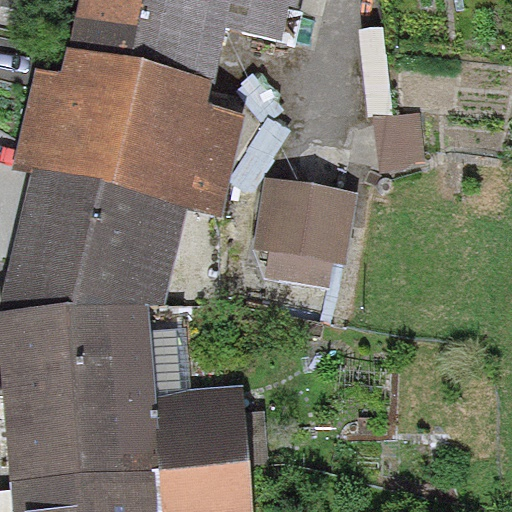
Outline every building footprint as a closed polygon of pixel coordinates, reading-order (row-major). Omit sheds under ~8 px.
[(78,0),(69,45),(214,79),(227,27),(280,39),(288,4),(298,7),(299,0),(78,0)] [(214,79),(69,45),(63,70),(42,63),(18,158),(31,165),(189,207),(222,217),(245,114),(207,103),(214,79)] [(420,114),(374,119),(382,172),(422,164),(420,114)] [(165,304),(189,207),(31,165),(0,308),(0,309),(150,304),(165,304)] [(357,192),(265,178),(254,248),(271,250),(267,277),(329,287),(332,262),(346,264),(357,192)] [(160,511),(156,395),(150,304),(0,309),(0,313),(11,511),(160,511)] [(160,511),(254,511),(246,391),(156,395),(160,511)]
